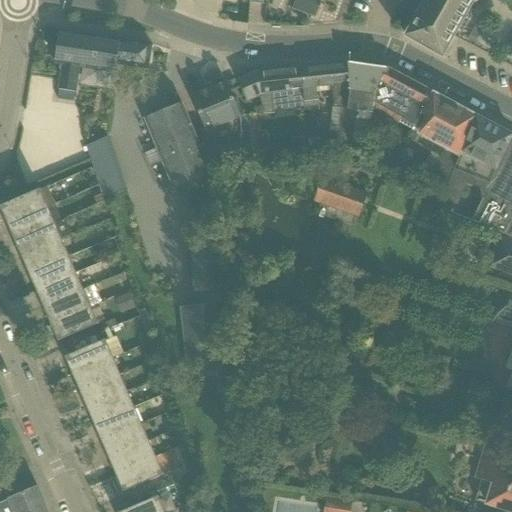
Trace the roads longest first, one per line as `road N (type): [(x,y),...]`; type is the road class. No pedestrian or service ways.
road 1 (residential): [(376,38),(208,38),(87,0)]
road 2 (residential): [(78,511),(0,325)]
road 3 (residential): [(0,161),(17,0)]
road 4 (residential): [(511,103),(376,38)]
